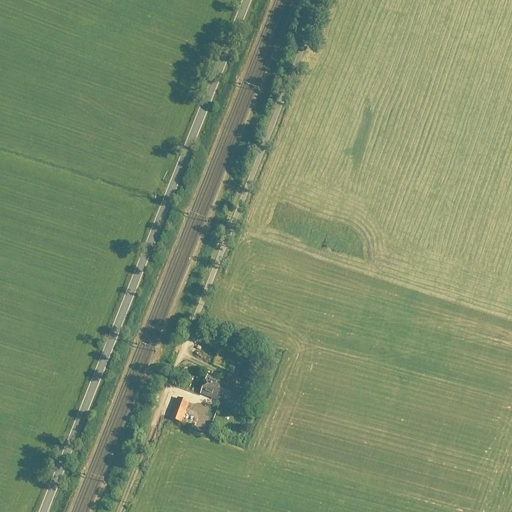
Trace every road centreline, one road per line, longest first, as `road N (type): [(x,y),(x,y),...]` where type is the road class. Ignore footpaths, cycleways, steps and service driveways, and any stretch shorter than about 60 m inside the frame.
road 1 (unclassified): [(42,511),(246,0)]
road 2 (unclassified): [(117,511),(320,0)]
